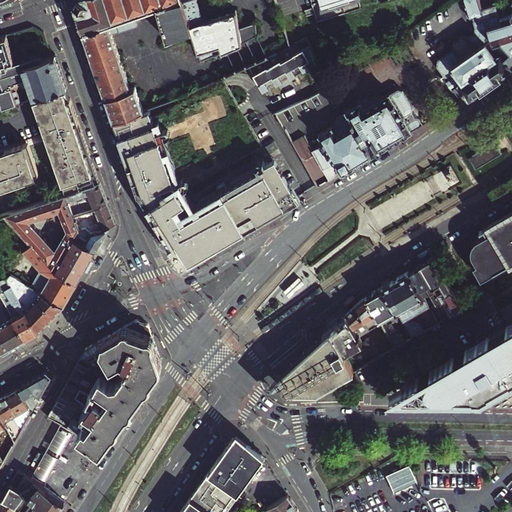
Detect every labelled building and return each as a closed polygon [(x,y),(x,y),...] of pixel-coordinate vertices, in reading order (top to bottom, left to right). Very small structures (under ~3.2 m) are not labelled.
[(75,0),(74,3),(75,4),(75,8),(76,9),(77,11),(77,12),(83,30),(134,13),(157,5),(160,4),(169,29),(190,22),(182,0),(75,0)] [(182,0),(190,22),(192,30),(202,63),(244,42),(241,26),(237,11),(203,21),(196,0),(182,0)] [(311,0),(313,7),(305,10),(307,16),(315,13),(318,21),(361,7),(358,0),(311,0)] [(501,76),(511,67),(511,63),(488,33),(481,9),(478,0),(462,0),(467,14),(470,16),(472,15),(475,26),(475,34),(469,38),(468,37),(466,36),(464,36),(462,37),(456,41),(454,43),(454,45),(454,47),(454,48),(439,60),(439,66),(449,80),(448,81),(453,88),(454,87),(455,88),(460,85),(469,98),(480,91),(484,89),(499,79),(499,78),(501,77),(501,76)] [(488,33),(511,63),(511,0),(511,2),(511,13),(510,17),(498,21),(494,5),(481,9),(488,33)] [(160,4),(157,5),(167,38),(192,30),(190,22),(169,29),(160,4)] [(134,13),(83,30),(92,56),(117,48),(117,47),(112,32),(137,24),(134,13)] [(257,18),(241,26),(244,42),(259,35),(257,18)] [(7,33),(0,35),(0,66),(0,65),(0,61),(2,61),(4,65),(9,64),(7,60),(14,58),(7,33)] [(289,44),(249,64),(263,90),(269,86),(269,85),(276,82),(277,84),(283,81),(283,80),(290,76),(291,79),(297,75),(296,74),(304,71),(304,72),(310,68),(310,67),(321,61),(310,40),(299,46),(296,41),(289,44)] [(131,91),(117,48),(92,56),(107,99),(131,91)] [(67,86),(55,53),(40,58),(25,63),(26,64),(0,73),(3,81),(6,89),(3,90),(0,90),(0,96),(4,107),(24,100),(20,86),(32,82),(37,96),(67,86)] [(144,110),(114,120),(116,126),(118,125),(120,130),(118,131),(122,144),(125,143),(128,154),(126,155),(137,186),(139,185),(141,190),(139,191),(139,192),(141,191),(148,203),(176,247),(180,251),(185,253),(191,253),(196,252),(200,251),(263,208),(286,193),(261,156),(223,181),(221,178),(213,183),(215,187),(192,202),(183,188),(263,135),(224,77),(189,94),(177,98),(179,102),(175,104),(174,102),(171,104),(172,106),(154,116),(150,108),(144,110)] [(460,85),(455,88),(464,101),(469,98),(460,85)] [(35,104),(48,139),(52,138),(43,110),(72,100),(69,92),(67,86),(37,96),(33,98),(35,104)] [(107,99),(114,120),(144,110),(136,89),(131,91),(107,99)] [(363,100),(347,108),(348,109),(372,153),(374,152),(375,153),(386,147),(386,146),(388,145),(388,144),(424,125),(420,118),(415,116),(413,111),(415,107),(405,91),(401,89),(393,93),(392,92),(366,106),(363,100)] [(91,156),(72,100),(43,110),(52,138),(48,139),(67,192),(100,181),(93,161),(85,164),(83,158),(91,156)] [(319,132),(342,171),(372,153),(348,109),(345,110),(346,112),(339,116),(337,123),(319,132)] [(319,132),(314,135),(312,130),(294,139),(287,126),(286,127),(314,177),(325,171),(329,178),(342,171),(319,132)] [(475,166),(504,154),(499,141),(470,153),(475,166)] [(0,151),(0,155),(24,147),(28,160),(35,157),(29,142),(0,151)] [(0,189),(26,180),(25,177),(40,172),(35,157),(28,160),(24,147),(0,155),(0,189)] [(268,151),(261,156),(286,193),(263,208),(267,215),(297,195),(268,151)] [(91,156),(83,158),(85,164),(93,161),(91,156)] [(430,178),(438,193),(462,180),(453,165),(430,178)] [(66,192),(69,199),(72,206),(74,213),(108,201),(100,181),(84,186),(67,192),(66,192)] [(54,266),(78,281),(97,248),(78,237),(80,232),(76,230),(79,224),(78,222),(74,213),(72,206),(69,199),(66,192),(5,213),(32,242),(54,266)] [(108,201),(74,213),(78,222),(89,218),(94,230),(109,226),(116,224),(116,222),(108,201)] [(511,210),(491,223),(494,227),(475,238),(472,241),(470,245),(470,249),(471,250),(477,261),(473,263),(480,275),(511,256),(511,210)] [(78,237),(97,248),(109,226),(94,230),(82,232),(79,224),(76,230),(80,232),(78,237)] [(32,286),(34,287),(64,305),(78,281),(54,266),(32,242),(24,249),(42,269),(32,286)] [(463,308),(434,256),(420,264),(433,287),(440,283),(456,312),(463,308)] [(409,270),(420,289),(426,286),(441,311),(445,318),(450,316),(433,287),(420,264),(409,270)] [(403,320),(429,305),(420,289),(409,270),(383,285),(397,309),(403,320)] [(11,285),(39,332),(64,305),(34,287),(31,292),(29,288),(32,286),(27,283),(26,285),(27,287),(25,289),(23,285),(25,282),(11,274),(6,277),(11,285)] [(0,291),(11,285),(6,277),(0,280),(0,291)] [(0,291),(0,292),(8,306),(27,339),(39,332),(11,285),(0,291)] [(383,285),(365,295),(379,319),(397,309),(383,285)] [(354,306),(369,331),(382,323),(379,319),(365,295),(354,306)] [(0,347),(3,352),(27,339),(8,306),(0,310),(0,347)] [(344,315),(358,337),(369,331),(354,306),(344,315)] [(434,314),(439,322),(445,318),(441,311),(434,314)] [(362,343),(358,337),(344,315),(328,329),(332,336),(338,345),(343,353),(362,343)] [(405,322),(413,337),(422,332),(415,319),(412,318),(405,322)] [(137,319),(99,340),(113,365),(122,357),(129,361),(117,380),(112,381),(108,378),(107,369),(106,368),(93,344),(86,348),(82,355),(90,359),(92,364),(96,371),(100,373),(94,385),(96,386),(97,384),(108,391),(104,399),(90,391),(89,393),(81,388),(76,396),(86,405),(83,409),(84,409),(81,413),(91,420),(88,424),(81,419),(79,421),(72,417),(79,404),(79,401),(74,397),(74,395),(79,386),(68,381),(48,415),(61,423),(62,424),(63,423),(66,427),(67,425),(74,430),(99,447),(101,449),(158,371),(161,358),(149,323),(137,319)] [(511,322),(416,379),(420,387),(462,387),(481,387),(511,369),(511,322)] [(328,329),(322,335),(325,341),(332,336),(328,329)] [(394,329),(388,333),(396,347),(406,341),(402,335),(398,334),(397,334),(394,329)] [(306,349),(287,366),(286,367),(293,362),(296,359),(305,354),(313,349),(322,343),(325,341),(322,335),(306,349)] [(328,352),(338,345),(332,336),(325,341),(322,343),(328,352)] [(99,340),(93,344),(106,368),(113,365),(99,340)] [(319,358),(328,352),(322,343),(313,349),(319,358)] [(355,371),(343,353),(338,345),(328,352),(342,376),(345,374),(346,376),(355,371)] [(311,363),(319,358),(313,349),(305,354),(311,363)] [(342,376),(328,352),(319,358),(333,381),(342,376)] [(299,371),(301,369),(310,363),(311,363),(305,354),(296,359),(293,362),(299,371)] [(90,368),(92,364),(90,359),(82,355),(78,362),(90,368)] [(333,381),(319,358),(311,363),(310,363),(324,387),(333,381)] [(90,368),(78,362),(69,377),(88,388),(95,374),(93,370),(90,368)] [(268,391),(288,391),(281,385),(280,386),(276,383),(281,376),(287,368),(293,362),(286,367),(282,372),(267,390),(268,391)] [(288,391),(313,391),(301,369),(299,371),(293,362),(287,368),(281,376),(276,383),(280,386),(281,385),(288,391)] [(310,363),(301,369),(313,391),(319,392),(318,390),(324,387),(310,363)] [(395,390),(397,394),(418,394),(482,395),(511,377),(511,369),(481,387),(462,387),(420,387),(416,379),(395,390)] [(47,370),(19,386),(33,409),(52,375),(47,370)] [(19,386),(6,393),(24,424),(33,409),(19,386)] [(6,393),(0,397),(0,413),(6,423),(15,440),(24,424),(6,393)] [(61,423),(40,463),(53,470),(72,435),(66,427),(63,423),(62,424),(61,423)] [(67,425),(66,427),(72,435),(74,430),(67,425)] [(222,511),(263,454),(259,450),(237,432),(179,511),(222,511)] [(433,463),(435,472),(445,469),(443,460),(433,463)] [(53,470),(40,463),(37,468),(50,475),(53,470)] [(44,485),(50,475),(37,468),(32,478),(44,485)] [(18,470),(3,498),(25,511),(56,511),(65,500),(63,499),(57,495),(30,477),(18,470)] [(57,495),(63,499),(65,495),(67,497),(72,490),(64,484),(57,495)] [(291,497),(289,494),(268,508),(270,510),(291,497)] [(291,497),(270,510),(267,511),(292,511),(298,508),(291,497)] [(0,511),(25,511),(3,498),(0,502),(0,511)]
